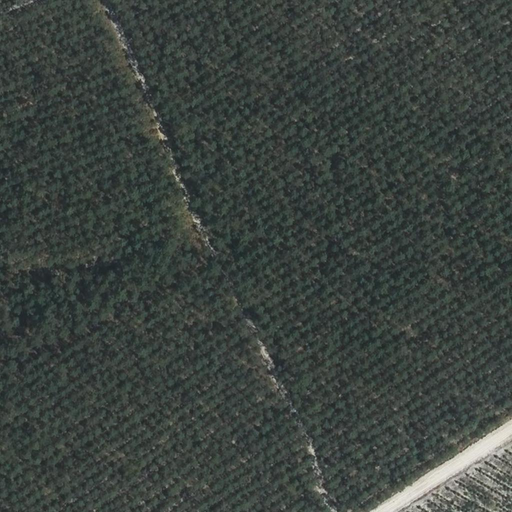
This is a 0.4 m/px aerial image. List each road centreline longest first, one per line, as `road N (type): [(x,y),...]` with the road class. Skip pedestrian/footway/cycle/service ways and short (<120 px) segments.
road 1 (track): [(332,511),(316,484),(311,440),(173,176),(156,107),(105,0)]
road 2 (track): [(372,511),(511,419)]
